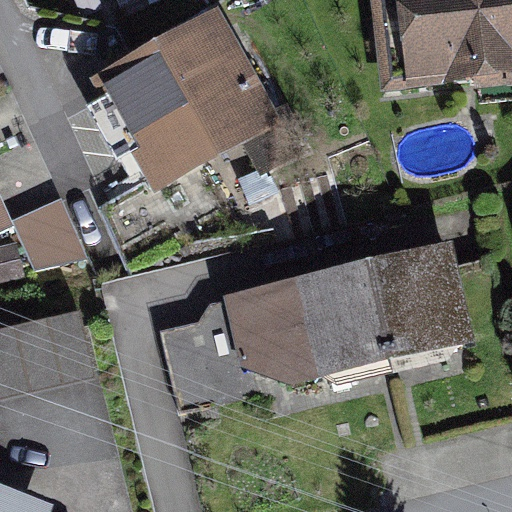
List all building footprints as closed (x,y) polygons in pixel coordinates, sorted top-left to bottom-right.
[(511,0),(400,0),(413,116),(511,106),(511,0)] [(219,22),(92,95),(156,208),(284,135),(219,22)] [(63,204),(14,229),(36,278),(88,265),(63,204)] [(0,237),(12,232),(0,205),(0,237)] [(18,250),(0,254),(0,289),(26,284),(18,250)] [(454,259),(210,315),(198,333),(162,342),(181,421),(263,401),(259,384),(285,397),(476,353),(454,259)] [(79,319),(0,337),(0,404),(94,383),(79,319)] [(30,511),(0,501),(0,511),(30,511)]
